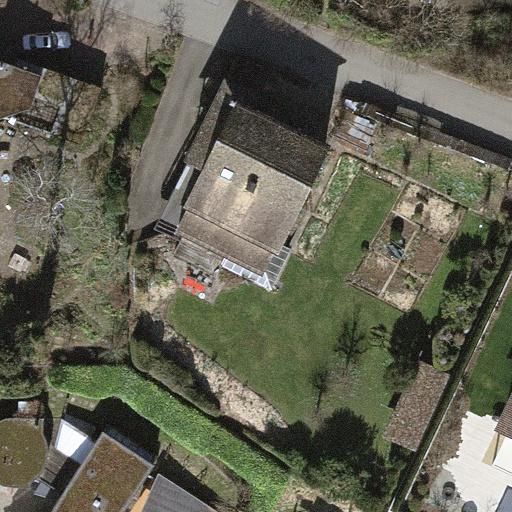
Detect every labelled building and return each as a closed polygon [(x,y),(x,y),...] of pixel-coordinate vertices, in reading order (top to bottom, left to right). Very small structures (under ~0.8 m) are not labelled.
[(0,134),(26,130),(40,119),(0,82),(0,134)] [(328,154),(222,106),(158,248),(263,296),(328,154)] [(451,373),(419,358),(382,438),(414,450),(451,373)] [(511,373),(484,432),(511,445),(511,373)] [(49,437),(43,427),(34,420),(23,416),(12,416),(0,419),(0,482),(6,486),(18,487),(30,484),(40,478),(47,469),(51,459),(52,448),(49,437)] [(214,511),(93,429),(35,511),(214,511)]
